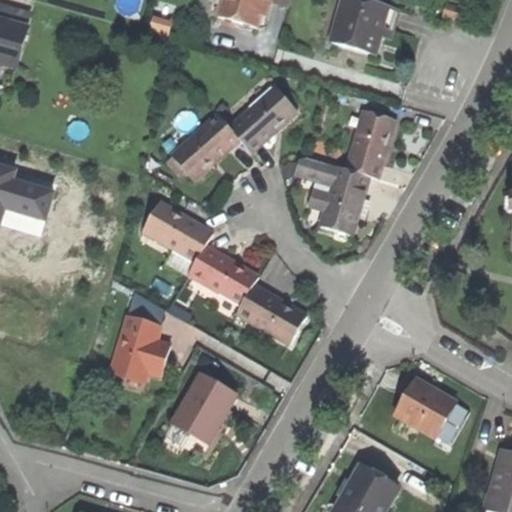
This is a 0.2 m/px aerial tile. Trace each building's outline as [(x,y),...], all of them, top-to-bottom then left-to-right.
[(268,16),(273,1),(269,0),(222,0),(223,0),(218,16),(258,28),(259,23),(265,25),(268,16)] [(345,0),(333,43),(338,44),(350,0),(345,0)] [(378,34),(389,37),(393,26),(397,9),(366,0),(350,0),(338,44),(372,54),(378,34)] [(445,17),(465,22),(468,11),(448,6),(445,17)] [(0,61),(17,66),(28,27),(0,19),(0,61)] [(275,87),(230,128),(241,140),(252,153),(264,143),(298,112),(275,87)] [(363,112),(346,169),(369,176),(378,178),(386,152),(394,121),(363,112)] [(186,172),(195,181),(217,161),(241,140),(230,128),(219,116),(173,157),(175,160),(186,172)] [(294,174),(302,177),(307,158),(298,159),(294,174)] [(359,212),(369,176),(346,169),(307,158),(302,177),(331,185),(319,226),(352,236),(359,212)] [(181,177),(186,172),(175,160),(170,165),(181,177)] [(144,232),(197,263),(206,248),(214,235),(196,224),(174,212),(160,204),(144,232)] [(189,276),(242,307),(254,287),(258,279),(238,267),(234,265),(206,248),(197,263),(189,276)] [(290,346),(307,317),(291,308),(279,301),(254,287),(242,307),(237,315),(290,346)] [(135,293),(129,316),(161,327),(168,313),(135,293)] [(168,313),(187,324),(192,316),(173,305),(168,313)] [(145,371),(160,377),(164,366),(166,361),(171,347),(156,341),(161,327),(129,316),(111,367),(143,378),(145,371)] [(172,425),(209,446),(222,422),(237,397),(202,375),(172,425)] [(428,433),(437,438),(448,419),(444,416),(452,401),(438,392),(434,390),(417,380),(407,396),(397,413),(405,418),(428,433)] [(457,404),(452,401),(444,416),(448,419),(457,404)] [(511,511),(511,452),(505,451),(488,504),(507,510),(506,511),(511,511)] [(334,511),(383,511),(398,488),(363,466),(346,493),(334,511)]
